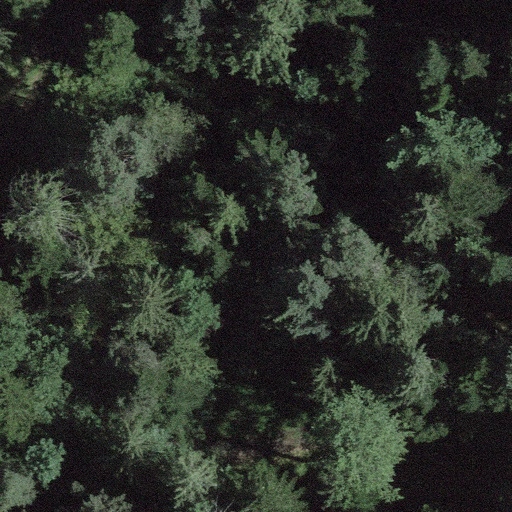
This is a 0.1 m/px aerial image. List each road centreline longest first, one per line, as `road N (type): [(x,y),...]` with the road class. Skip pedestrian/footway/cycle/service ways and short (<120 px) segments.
road 1 (track): [(0,292),(8,319),(41,364),(69,395),(112,421),(163,438),(406,438),(449,453),(485,511)]
road 2 (track): [(83,0),(17,86),(0,130)]
